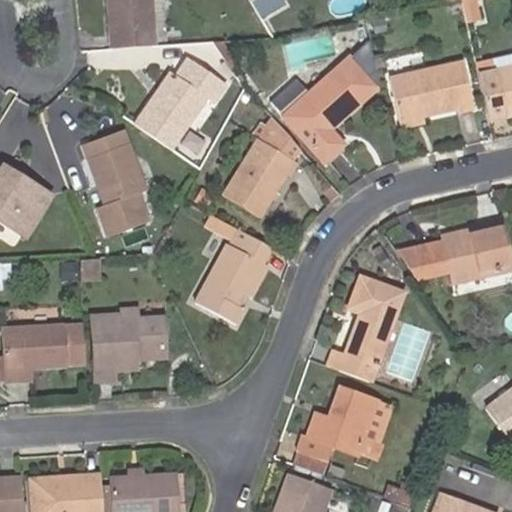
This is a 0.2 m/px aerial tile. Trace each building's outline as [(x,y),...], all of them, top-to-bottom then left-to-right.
[(109,0),(111,48),(155,45),(152,0),(109,0)] [(476,0),(465,0),(468,19),(479,17),(476,0)] [(358,99),(374,84),(363,39),(331,68),(305,91),(293,101),(279,114),(319,159),(338,143),(325,128),(358,99)] [(394,117),(418,112),(452,104),(453,109),(468,106),(458,59),(384,76),(394,117)] [(169,75),(134,127),(169,150),(203,98),(212,103),(224,85),(193,63),(187,64),(177,79),(169,75)] [(511,64),(474,73),(484,118),(511,111),(511,64)] [(267,99),(279,114),(293,101),(305,91),(292,76),(267,99)] [(420,118),(418,112),(394,117),(396,124),(420,118)] [(184,129),(178,151),(204,158),(211,137),(184,129)] [(148,193),(125,132),(85,147),(108,208),(100,211),(110,238),(151,224),(139,195),(148,193)] [(271,192),(281,175),(288,161),(253,141),(220,199),(257,220),(267,200),(271,192)] [(23,185),(26,178),(0,161),(0,215),(10,222),(27,233),(47,201),(23,185)] [(288,161),(281,175),(285,178),(293,164),(288,161)] [(27,178),(26,178),(23,185),(47,201),(52,194),(27,178)] [(276,195),(271,192),(267,200),(272,203),(276,195)] [(231,228),(208,215),(202,225),(226,238),(231,228)] [(441,238),(500,224),(499,220),(440,234),(441,238)] [(510,267),(500,224),(441,238),(450,281),(510,267)] [(261,266),(271,250),(240,233),(232,247),(228,245),(192,301),(232,326),(241,312),(235,308),(243,295),(261,266)] [(267,270),(261,266),(243,295),(250,300),(267,270)] [(511,271),(510,267),(450,281),(451,284),(511,271)] [(337,369),(369,381),(404,291),(360,275),(349,306),(359,310),(344,352),(337,369)] [(126,355),(135,355),(163,353),(160,316),(136,317),(135,306),(122,307),(123,312),(91,314),(94,377),(111,376),(110,367),(126,366),(126,355)] [(399,318),(385,357),(414,367),(428,328),(399,318)] [(80,320),(2,326),(5,379),(23,377),(22,365),(31,364),(82,360),(80,320)] [(332,349),(328,365),(337,369),(344,352),(332,349)] [(135,365),(135,355),(126,355),(126,366),(135,365)] [(511,406),(511,362),(474,379),(490,416),(511,406)] [(31,377),(31,364),(22,365),(23,377),(31,377)] [(327,424),(314,419),(309,436),(302,433),(296,449),(324,459),(330,444),(355,454),(376,400),(349,390),(340,387),(331,415),(327,424)] [(316,411),(314,419),(327,424),(331,415),(316,411)] [(94,476),(94,471),(27,475),(27,479),(94,476)] [(320,511),(330,488),(289,473),(275,511),(320,511)] [(106,484),(94,485),(95,511),(171,511),(170,474),(138,476),(125,477),(106,478),(106,484)] [(0,511),(17,511),(15,475),(0,476),(0,511)] [(28,511),(95,511),(94,485),(94,476),(27,479),(28,511)] [(490,511),(439,493),(432,511),(490,511)]
